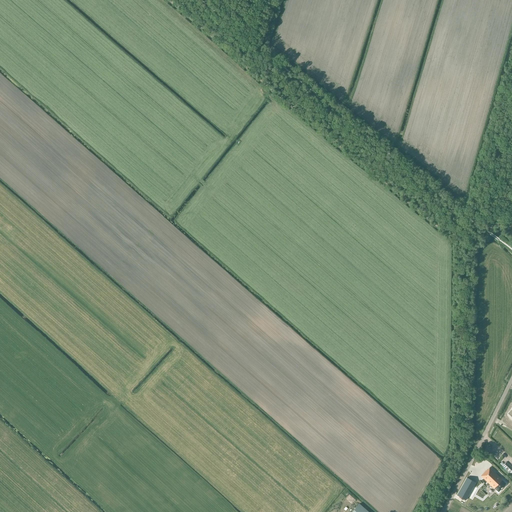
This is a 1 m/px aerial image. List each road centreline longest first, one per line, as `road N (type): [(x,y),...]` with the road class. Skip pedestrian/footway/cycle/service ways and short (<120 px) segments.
road 1 (unclassified): [(442,511),(511,378)]
road 2 (unknown): [(511,106),(476,223)]
